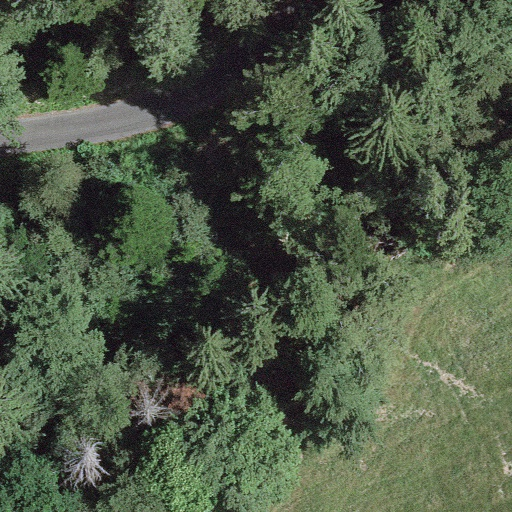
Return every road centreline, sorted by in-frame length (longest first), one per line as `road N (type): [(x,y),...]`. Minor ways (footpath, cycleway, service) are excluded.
road 1 (track): [(511,16),(505,60),(428,194),(107,403),(2,511)]
road 2 (unclassified): [(314,0),(254,67),(194,101),(134,122),(0,139)]
